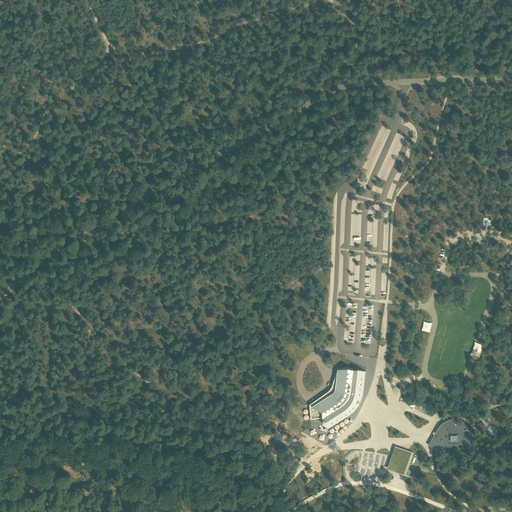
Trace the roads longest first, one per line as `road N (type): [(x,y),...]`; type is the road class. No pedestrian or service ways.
road 1 (unclassified): [(0,298),(90,231),(342,86),(511,72)]
road 2 (unknown): [(332,249),(292,285),(273,352),(188,384),(158,384),(107,347),(67,299),(41,285),(6,282),(0,272)]
road 3 (track): [(109,54),(195,45),(323,3)]
road 4 (unknown): [(0,167),(34,141),(51,109),(109,54),(84,0)]
road 5 (unknown): [(511,218),(447,214),(421,247),(390,249)]
